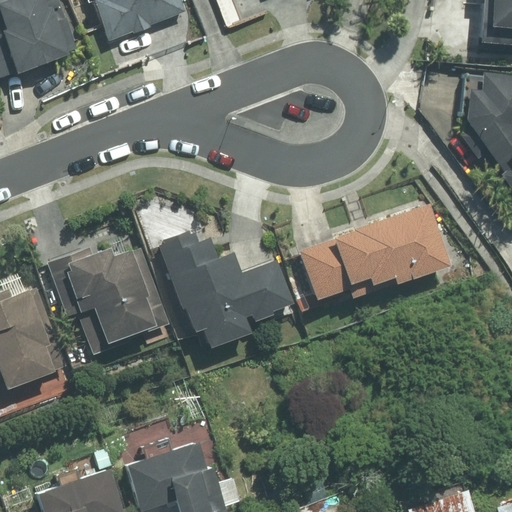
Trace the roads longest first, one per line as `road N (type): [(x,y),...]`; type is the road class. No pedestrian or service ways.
road 1 (residential): [(156,123),(303,65),(336,68),(357,96),(348,149),(322,163),(277,165)]
road 2 (residential): [(0,182),(156,123)]
road 3 (residential): [(277,165),(156,123)]
